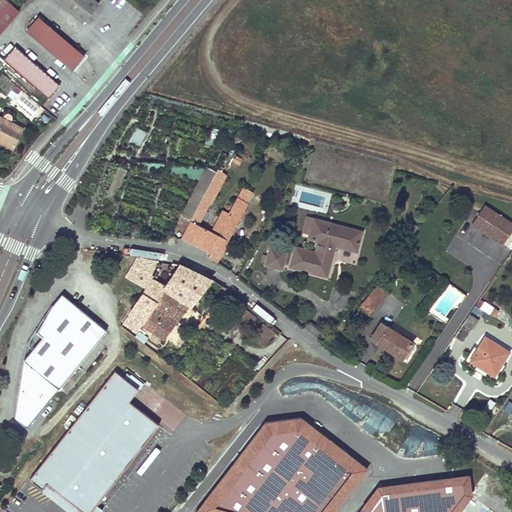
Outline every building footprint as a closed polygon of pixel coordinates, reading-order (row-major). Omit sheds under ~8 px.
[(0,0),(0,27),(3,30),(18,12),(5,0),(0,0)] [(55,0),(83,23),(99,5),(92,0),(55,0)] [(84,56),(38,17),(26,30),(72,70),(84,56)] [(4,61),(48,98),(59,85),(16,47),(4,61)] [(13,86),(0,76),(0,90),(7,95),(12,88),(23,96),(26,92),(15,85),(13,86)] [(22,129),(0,117),(0,139),(13,146),(22,129)] [(136,125),(129,141),(141,146),(148,131),(136,125)] [(218,147),(221,141),(229,144),(233,132),(214,125),(207,143),(218,147)] [(13,146),(0,139),(0,144),(11,150),(13,146)] [(236,168),(244,153),(239,150),(231,165),(236,168)] [(173,174),(198,178),(200,168),(175,163),(173,174)] [(115,200),(127,169),(118,165),(106,197),(115,200)] [(224,167),(219,165),(180,238),(209,253),(208,256),(215,261),(248,203),(238,197),(229,213),(222,210),(211,231),(200,225),(227,174),(221,171),(224,167)] [(511,230),(511,222),(484,204),(472,223),(503,244),(511,230)] [(356,251),(362,232),(313,218),(308,238),(318,241),(315,253),(295,247),(290,266),(326,276),(335,245),(356,251)] [(406,241),(416,230),(411,225),(403,234),(406,235),(403,238),(406,241)] [(132,245),(130,252),(163,260),(165,253),(132,245)] [(285,253),(270,248),(265,265),(281,269),(285,253)] [(151,278),(157,260),(138,256),(127,276),(147,286),(151,278)] [(164,338),(210,278),(180,264),(166,286),(164,286),(160,294),(147,286),(139,300),(131,311),(122,322),(137,332),(142,324),(164,338)] [(164,286),(151,278),(147,286),(160,294),(164,286)] [(391,287),(382,280),(358,307),(368,316),(389,292),(388,291),(391,287)] [(107,330),(61,296),(53,307),(39,334),(45,339),(26,363),(22,418),(34,427),(107,330)] [(476,305),(492,316),(497,309),(485,301),(484,302),(480,299),(476,305)] [(252,336),(265,345),(275,331),(263,322),(252,336)] [(472,329),(463,322),(453,336),(463,343),(472,329)] [(413,343),(381,323),(374,334),(386,341),(383,346),(403,359),(413,343)] [(138,330),(135,337),(145,342),(148,335),(138,330)] [(386,341),(374,334),(371,338),(383,346),(386,341)] [(509,351),(486,337),(471,360),(494,375),(509,351)] [(115,370),(31,477),(35,480),(33,481),(72,511),(99,511),(103,507),(97,502),(159,424),(129,400),(138,388),(133,384),(115,370)] [(263,424),(200,510),(204,511),(332,511),(368,469),(303,417),(263,424)]
